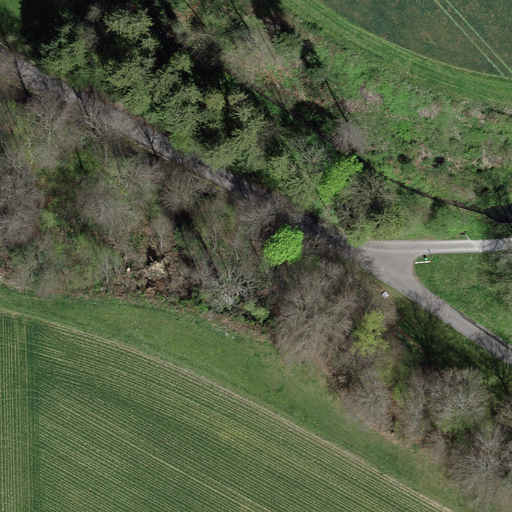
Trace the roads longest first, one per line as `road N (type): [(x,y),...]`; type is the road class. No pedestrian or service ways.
road 1 (residential): [(0,61),(275,192),(511,357)]
road 2 (track): [(511,247),(372,261)]
